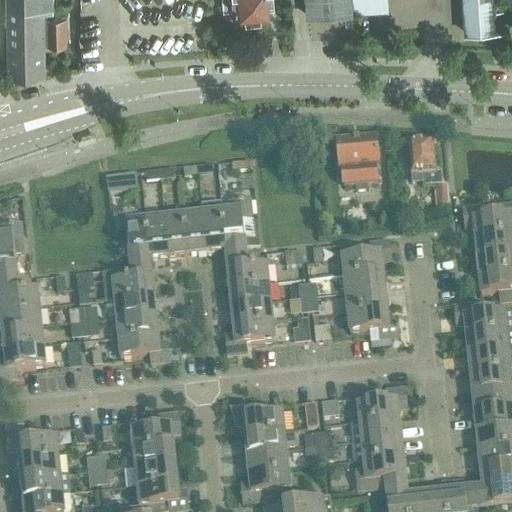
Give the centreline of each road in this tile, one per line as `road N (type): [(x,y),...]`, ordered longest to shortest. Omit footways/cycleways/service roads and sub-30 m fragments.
road 1 (secondary): [(511,93),(349,84),(179,89)]
road 2 (residential): [(202,390),(433,360)]
road 3 (residential): [(0,413),(202,390)]
road 4 (secondary): [(0,150),(179,89)]
road 5 (secondary): [(179,89),(0,120)]
road 6 (residential): [(433,360),(417,238)]
road 7 (residential): [(215,511),(202,390)]
